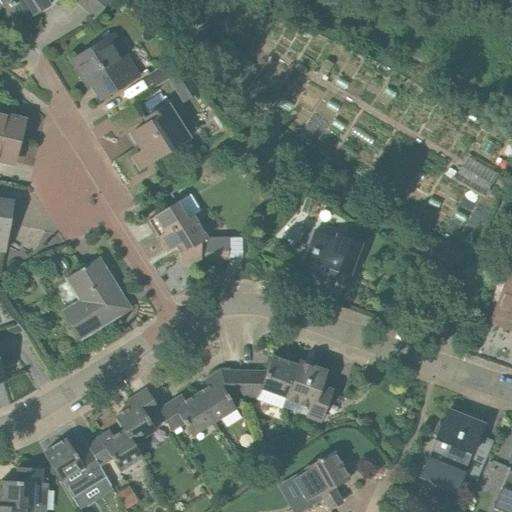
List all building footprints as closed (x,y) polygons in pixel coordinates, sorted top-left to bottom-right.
[(0,0),(0,17),(8,31),(49,6),(45,0),(0,0)] [(72,0),(94,20),(112,0),(72,0)] [(109,95),(140,75),(114,34),(72,61),(88,87),(99,80),(109,95)] [(175,58),(147,76),(155,90),(183,72),(175,58)] [(190,138),(169,104),(144,120),(147,124),(131,134),(142,152),(132,158),(139,170),(190,138)] [(0,159),(13,163),(24,122),(0,116),(0,159)] [(454,180),(485,198),(492,185),(461,167),(454,180)] [(0,201),(0,249),(4,251),(11,203),(0,201)] [(228,261),(228,246),(201,247),(201,243),(208,239),(194,214),(188,218),(178,202),(147,221),(166,252),(178,245),(183,252),(182,253),(182,263),(228,261)] [(277,219),(265,211),(256,224),(268,233),(277,219)] [(335,238),(314,231),(301,270),(334,281),(337,272),(349,277),(361,243),(336,234),(335,238)] [(78,301),(61,311),(80,340),(118,316),(115,313),(118,311),(120,303),(118,300),(122,298),(98,259),(64,280),(78,301)] [(511,270),(492,322),(511,329),(511,270)] [(282,409),(282,408),(297,366),(272,357),(266,372),(241,372),(241,398),(257,399),(257,400),(282,409)] [(298,363),(282,408),(306,416),(307,417),(320,421),(331,391),(319,387),(325,372),(298,363)] [(236,410),(229,398),(241,398),(241,372),(221,371),(204,382),(207,388),(196,395),(214,424),(236,410)] [(148,419),(159,412),(160,412),(159,410),(146,389),(123,404),(127,410),(115,417),(124,431),(124,430),(133,446),(135,445),(156,431),(148,419)] [(184,425),(192,438),(214,424),(196,395),(185,402),(181,396),(159,410),(160,412),(159,412),(172,433),(184,425)] [(421,477),(456,492),(483,425),(448,411),(435,441),(448,446),(441,463),(429,458),(421,477)] [(135,445),(133,446),(124,430),(124,431),(113,437),(109,431),(87,445),(100,467),(112,460),(119,473),(143,459),(135,445)] [(106,477),(100,467),(87,445),(74,453),(66,439),(43,453),(71,499),(106,477)] [(321,496),(330,510),(341,503),(333,488),(346,480),(346,481),(349,479),(334,452),(302,469),(303,471),(294,476),(308,503),(321,496)] [(511,491),(503,488),(494,509),(501,511),(511,511),(511,464),(510,471),(511,471),(511,491)] [(34,510),(35,483),(41,484),(42,469),(17,468),(16,482),(0,481),(0,483),(0,507),(24,508),(24,509),(34,510)]
